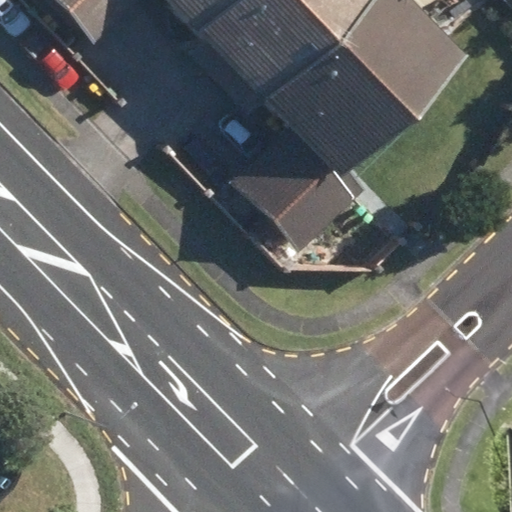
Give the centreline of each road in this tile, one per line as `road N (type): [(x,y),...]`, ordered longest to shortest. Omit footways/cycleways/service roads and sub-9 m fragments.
road 1 (secondary): [(247,464),(0,211)]
road 2 (residential): [(247,464),(437,310),(511,273)]
road 3 (residential): [(511,303),(385,473),(340,511)]
